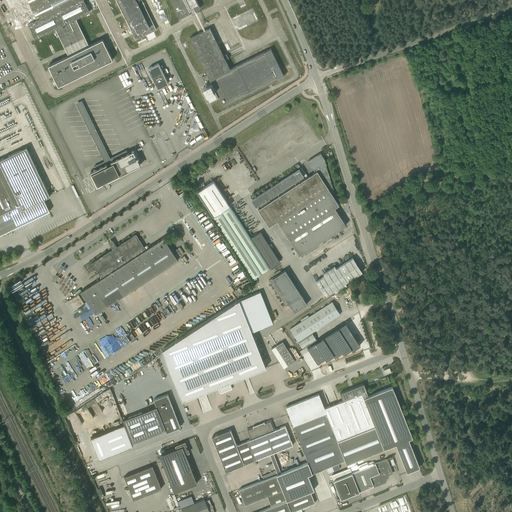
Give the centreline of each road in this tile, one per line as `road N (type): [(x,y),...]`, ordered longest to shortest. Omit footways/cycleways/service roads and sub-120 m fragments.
road 1 (tertiary): [(0,275),(316,77)]
road 2 (unclassified): [(401,349),(209,425),(204,444),(231,511)]
road 3 (tertiary): [(332,127),(401,349)]
road 4 (unclassified): [(316,77),(511,8)]
road 5 (unknown): [(126,56),(54,94),(2,0)]
road 6 (unknown): [(335,137),(247,196),(282,257)]
road 7 (tertiary): [(401,349),(439,474)]
